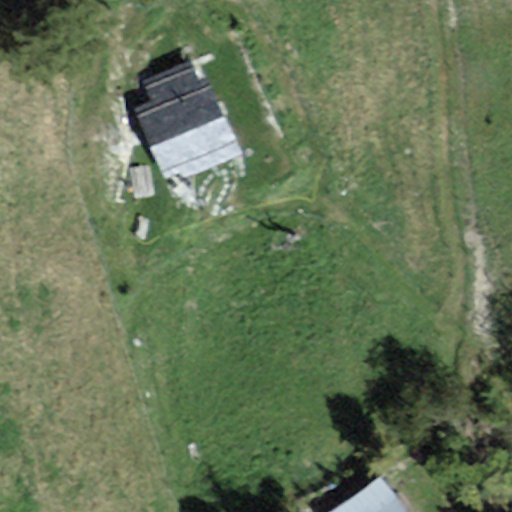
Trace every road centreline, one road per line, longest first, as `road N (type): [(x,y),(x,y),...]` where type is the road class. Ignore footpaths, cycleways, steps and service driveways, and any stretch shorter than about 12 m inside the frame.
road 1 (track): [(440,0),(471,310),(459,374)]
road 2 (track): [(0,362),(71,511)]
